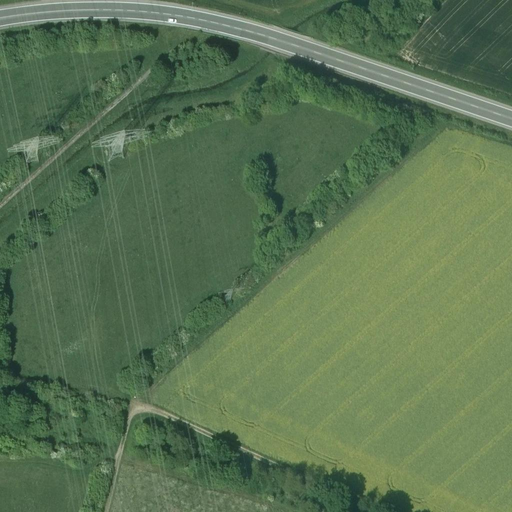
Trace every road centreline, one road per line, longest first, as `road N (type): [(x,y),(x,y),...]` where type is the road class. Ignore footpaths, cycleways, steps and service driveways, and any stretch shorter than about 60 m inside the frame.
road 1 (primary): [(0,18),(105,10),(206,23),(511,119)]
road 2 (track): [(441,122),(166,364),(137,406)]
road 3 (track): [(376,511),(137,406)]
road 4 (track): [(0,204),(180,42)]
